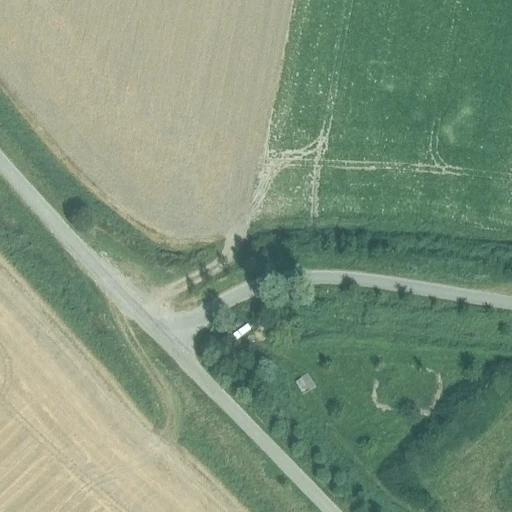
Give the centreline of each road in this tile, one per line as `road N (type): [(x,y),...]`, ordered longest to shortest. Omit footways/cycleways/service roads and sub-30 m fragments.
road 1 (unclassified): [(511,300),(285,279),(244,291),(170,342)]
road 2 (unclassified): [(170,342),(0,158)]
road 3 (unclassified): [(329,511),(170,342)]
